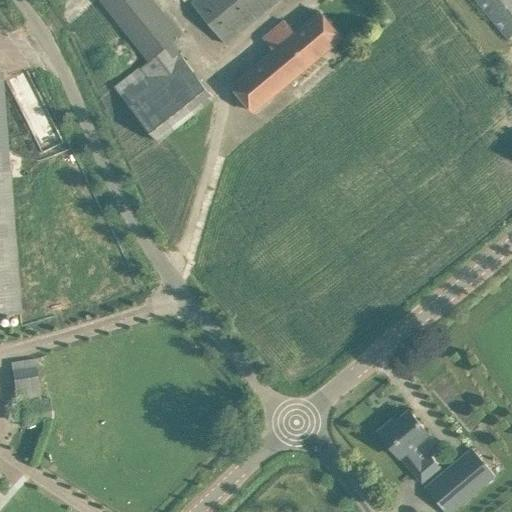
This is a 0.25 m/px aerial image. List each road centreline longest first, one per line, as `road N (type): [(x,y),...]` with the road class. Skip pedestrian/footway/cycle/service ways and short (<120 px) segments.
road 1 (unclassified): [(295,421),(151,253),(18,0)]
road 2 (unclassified): [(295,421),(511,240)]
road 3 (unclassified): [(197,511),(295,421)]
road 4 (unclassified): [(374,511),(295,421)]
